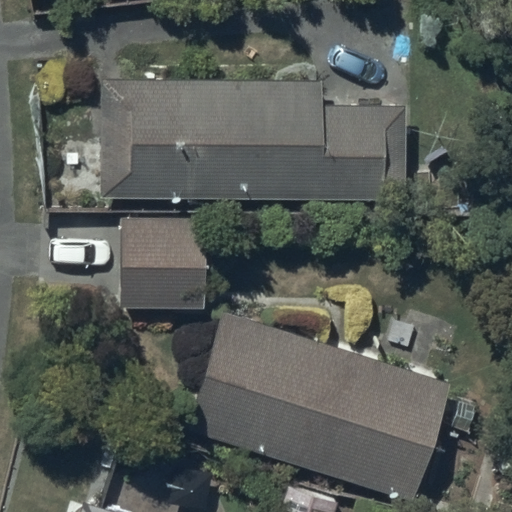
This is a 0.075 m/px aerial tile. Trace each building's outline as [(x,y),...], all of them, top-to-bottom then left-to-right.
[(314,69),(98,69),(98,189),(410,190),(411,108),(400,108),(400,95),(314,94),(314,69)] [(201,206),(117,206),(117,298),(201,298),(201,206)] [(217,300),(181,417),(412,489),(448,371),(217,300)] [(329,511),(337,490),(286,472),(271,511),(329,511)] [(154,511),(81,488),(73,511),(154,511)]
